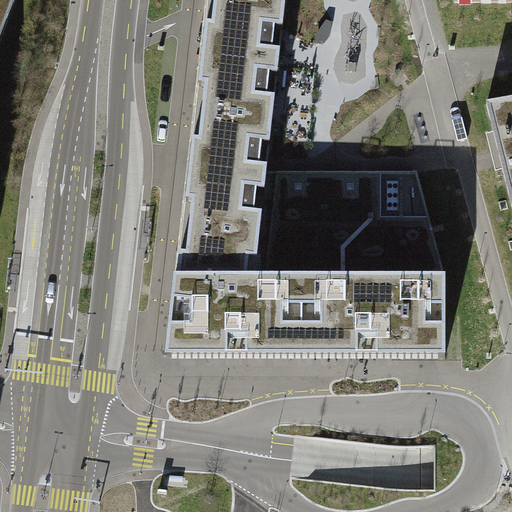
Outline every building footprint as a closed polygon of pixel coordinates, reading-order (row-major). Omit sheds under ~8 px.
[(0,0),(0,42),(15,0),(0,0)] [(208,0),(202,57),(279,66),(286,0),(208,0)] [(192,148),(268,157),(279,66),(202,57),(192,148)] [(511,100),(486,105),(499,157),(511,208),(511,100)] [(189,173),(265,181),(266,173),(267,164),(268,157),(192,148),(191,158),(189,173)] [(177,279),(254,288),(265,181),(189,173),(177,279)] [(254,288),(246,359),(445,359),(445,279),(417,173),(266,173),(265,181),(254,288)] [(254,288),(177,279),(174,279),(166,358),(246,359),(254,288)]
